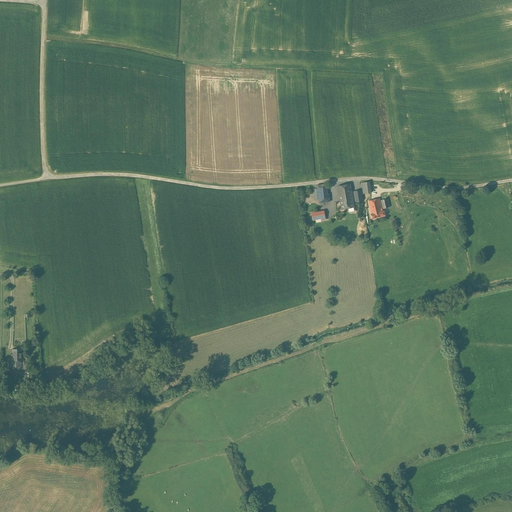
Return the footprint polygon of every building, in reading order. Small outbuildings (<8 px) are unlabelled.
[(371,181),(364,182),(366,194),(373,193),(371,181)] [(327,184),(319,184),(320,201),(328,201),(327,184)] [(351,184),(338,186),(342,210),(354,208),(351,184)] [(363,190),(355,191),(357,203),(365,201),(363,190)] [(381,198),(370,201),(373,214),(372,214),(373,220),(387,217),(385,210),(384,211),(383,209),(381,200),(381,198)] [(390,199),(381,200),(383,209),(392,207),(390,199)] [(324,211),(311,213),(313,221),(320,219),(319,219),(321,219),(321,221),(326,220),(324,211)] [(21,350),(13,350),(13,369),(28,369),(28,360),(21,359),(21,350)]
